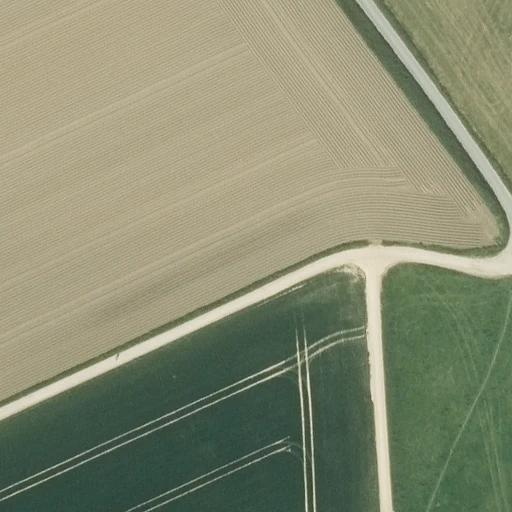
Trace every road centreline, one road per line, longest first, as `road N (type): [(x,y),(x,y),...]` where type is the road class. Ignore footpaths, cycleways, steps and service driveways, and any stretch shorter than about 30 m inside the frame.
road 1 (track): [(0,416),(342,256),(413,254),(511,268)]
road 2 (track): [(385,511),(369,254)]
